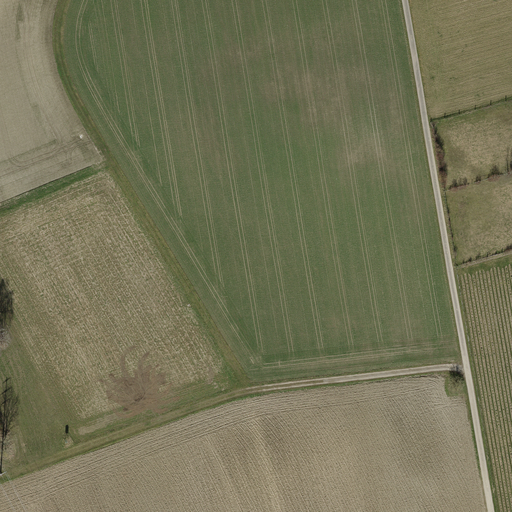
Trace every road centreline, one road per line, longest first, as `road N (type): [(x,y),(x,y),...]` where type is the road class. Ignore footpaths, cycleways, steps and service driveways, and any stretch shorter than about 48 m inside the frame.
road 1 (track): [(404,0),(491,511)]
road 2 (track): [(467,368),(244,389),(22,470)]
